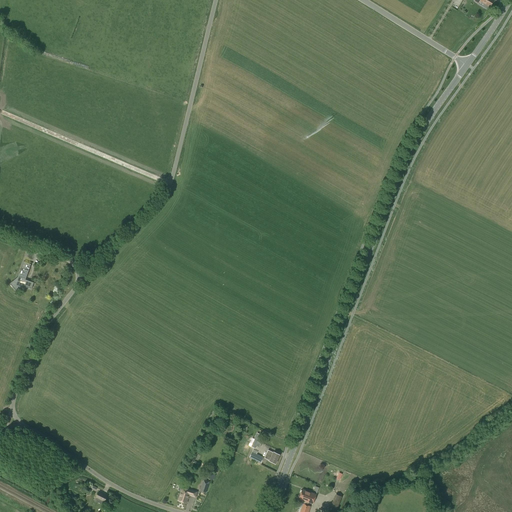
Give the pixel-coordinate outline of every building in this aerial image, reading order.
[(27,281),(32,266),(25,263),(19,278),(11,285),(14,288),(16,286),(19,290),(21,288),(23,288),(25,287),(27,288),(33,289),(35,284),(27,281)] [(257,432),(254,438),(255,439),(251,446),(254,447),(255,446),(257,441),(258,440),(261,434),(257,432)] [(261,463),(264,457),(256,454),(257,452),(253,450),(249,458),(261,463)] [(274,453),(270,451),(268,450),(264,458),(270,461),(275,463),(280,455),(274,452),(274,453)] [(206,493),(209,485),(209,483),(210,481),(203,479),(203,482),(199,491),(206,493)] [(196,498),(197,493),(183,488),(184,486),(181,485),(180,485),(178,489),(179,491),(181,491),(178,500),(186,503),(189,496),(196,498)] [(313,504),(316,495),(302,489),(299,498),(305,501),(300,511),(308,511),(310,506),(308,505),(309,502),(313,504)] [(108,507),(110,502),(105,500),(107,496),(99,492),(96,497),(96,498),(95,501),(108,507)] [(333,511),(335,511),(342,497),(335,494),(329,510),(333,511)]
